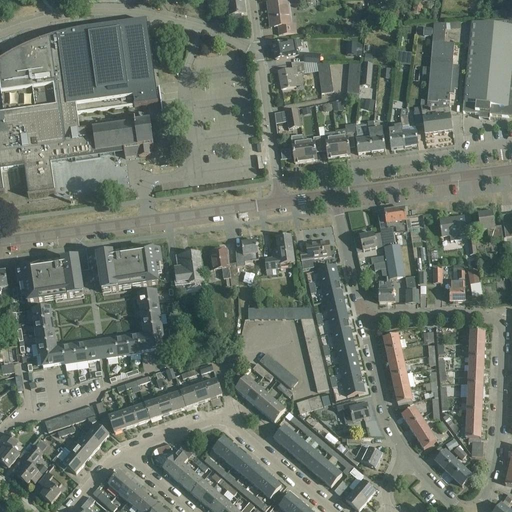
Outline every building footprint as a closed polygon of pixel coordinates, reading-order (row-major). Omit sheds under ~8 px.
[(207,0),(208,7),(207,7),(208,16),(215,16),(215,7),(213,7),(212,0),(207,0)] [(226,0),(229,17),(246,15),(243,0),(226,0)] [(295,26),(291,26),(288,2),(268,5),(269,15),(273,14),(274,29),(279,28),(280,37),(296,34),(295,26)] [(511,20),(472,23),(463,114),(479,116),(479,120),(490,121),(490,117),(511,119),(511,20)] [(38,50),(25,54),(24,51),(25,50),(10,57),(0,63),(0,85),(5,121),(0,119),(0,195),(5,195),(5,194),(1,171),(25,168),(29,198),(28,198),(28,199),(56,195),(56,194),(51,164),(97,157),(94,141),(88,142),(87,131),(80,132),(78,115),(134,107),(134,108),(159,105),(158,102),(161,102),(162,114),(163,114),(160,89),(159,89),(159,90),(157,90),(148,29),(147,29),(146,24),(147,23),(89,31),(82,32),(80,32),(72,34),(62,36),(50,40),(50,41),(51,40),(52,47),(38,50)] [(453,133),(449,109),(454,46),(444,45),(446,25),(434,27),(428,102),(427,108),(426,108),(421,109),(424,127),(425,137),(453,133)] [(424,29),(424,37),(432,38),(432,30),(424,29)] [(276,61),(287,59),(287,60),(299,58),(298,50),(302,49),(301,42),(297,42),(285,42),(286,44),(273,47),(276,61)] [(355,55),(356,43),(347,42),(346,55),(355,55)] [(304,56),(304,64),(317,65),(320,65),(320,57),(304,56)] [(305,73),(304,64),(301,64),(292,65),(293,71),(278,74),(281,92),(296,89),(294,78),(298,77),(298,75),(305,73)] [(370,88),(372,66),(364,65),(362,87),(370,88)] [(333,88),(321,90),(322,97),(324,96),(324,95),(334,94),(333,88)] [(366,101),(365,109),(374,111),(375,103),(366,101)] [(343,104),(333,105),(334,114),(344,113),(343,104)] [(311,116),(310,109),(302,110),(303,117),(311,116)] [(291,112),(285,113),(286,116),(287,124),(289,131),(293,130),(301,129),(299,111),(291,112)] [(409,127),(408,119),(406,119),(405,112),(400,113),(401,120),(402,119),(403,128),(409,127)] [(414,115),(415,126),(423,125),(421,114),(414,115)] [(94,140),(94,141),(97,157),(125,154),(125,160),(126,160),(126,158),(139,156),(139,158),(150,156),(149,147),(154,147),(151,124),(146,124),(145,116),(134,117),(134,119),(128,120),(128,119),(127,119),(127,120),(121,121),(121,120),(120,120),(120,121),(114,122),(114,121),(113,121),(113,122),(107,123),(107,122),(106,122),(106,123),(100,124),(100,123),(99,123),(99,124),(93,125),(93,124),(92,124),(92,125),(91,125),(91,126),(92,126),(93,132),(92,132),(92,133),(93,133),(94,139),(93,139),(93,140),(94,140)] [(375,123),(368,124),(369,136),(372,155),(372,154),(385,152),(385,153),(386,153),(383,130),(375,131),(374,124),(375,124),(375,123)] [(394,132),(389,132),(390,138),(389,138),(390,142),(391,152),(405,150),(403,136),(402,126),(394,127),(394,132)] [(336,134),(339,159),(350,158),(349,148),(354,147),(353,134),(354,134),(355,130),(350,131),(351,132),(347,132),(347,131),(336,132),(336,134)] [(339,159),(336,134),(325,135),(325,138),(319,139),(321,151),(327,151),(328,161),(339,159)] [(417,134),(403,136),(405,150),(419,148),(417,134)] [(372,155),(369,136),(358,138),(356,139),(358,157),(359,156),(372,154),(372,155)] [(306,164),(303,145),(302,137),(291,139),(295,165),(306,164)] [(316,152),(321,151),(319,139),(313,140),(314,143),(303,145),(306,164),(317,162),(316,152)] [(282,162),(292,161),(290,151),(281,152),(282,162)] [(387,271),(388,278),(389,282),(391,281),(406,279),(400,247),(398,247),(397,244),(396,244),(396,236),(408,234),(405,210),(378,214),(384,251),(386,258),(385,258),(386,264),(387,271)] [(478,216),(479,226),(480,233),(488,232),(489,242),(503,240),(501,228),(495,229),(493,214),(478,216)] [(502,217),(505,239),(511,238),(511,216),(504,218),(504,217),(502,217)] [(466,235),(465,228),(464,218),(440,222),(442,238),(450,237),(451,243),(461,242),(460,236),(466,235)] [(363,253),(377,250),(374,235),(360,238),(360,240),(354,241),(357,254),(363,253)] [(272,260),(265,261),(267,278),(279,276),(278,271),(281,270),(281,269),(290,268),(290,265),(294,265),(293,255),(291,238),(277,240),(278,251),(271,252),(272,260)] [(470,258),(478,256),(475,240),(467,241),(470,258)] [(236,251),(237,265),(237,269),(245,268),(245,263),(259,262),(256,243),(242,245),(243,250),(236,251)] [(315,261),(321,260),(331,258),(329,243),(311,246),(312,250),(307,251),(308,254),(301,255),(302,265),(303,268),(315,266),(315,261)] [(160,252),(153,253),(153,251),(137,253),(88,260),(87,249),(83,249),(76,251),(78,262),(63,264),(39,268),(23,270),(23,272),(16,273),(18,287),(20,297),(28,296),(29,305),(92,295),(158,285),(157,275),(164,274),(162,265),(160,252)] [(239,288),(237,269),(237,265),(229,266),(227,251),(211,253),(213,272),(222,271),(224,281),(230,280),(231,289),(239,288)] [(178,288),(204,285),(200,255),(177,258),(178,269),(175,270),(178,288)] [(374,266),(386,264),(385,258),(371,260),(372,267),(374,266)] [(387,271),(386,264),(374,266),(375,272),(387,271)] [(335,268),(318,272),(322,287),(339,283),(335,268)] [(442,271),(434,271),(434,286),(442,285),(442,271)] [(471,286),(479,285),(477,271),(469,273),(471,286)] [(0,294),(0,295),(1,294),(2,292),(2,290),(8,289),(6,273),(0,273),(0,294)] [(450,285),(450,305),(465,304),(465,274),(464,274),(459,274),(459,285),(450,285)] [(391,281),(389,282),(388,278),(384,278),(385,284),(379,284),(379,305),(393,305),(393,295),(393,294),(391,281)] [(405,280),(407,291),(416,290),(414,279),(405,280)] [(339,283),(322,287),(326,304),(343,300),(339,283)] [(406,292),(406,305),(419,305),(419,292),(406,292)] [(138,296),(140,307),(158,304),(156,293),(138,296)] [(343,300),(326,304),(330,321),(347,317),(343,300)] [(142,318),(160,315),(158,304),(140,307),(142,318)] [(32,312),(34,323),(52,320),(50,309),(32,312)] [(301,322),(313,319),(311,310),(284,311),(284,322),(301,322)] [(142,318),(144,330),(162,327),(160,315),(142,318)] [(333,336),(350,332),(347,317),(330,321),(333,336)] [(314,325),(313,319),(301,322),(303,328),(314,325)] [(34,323),(36,334),(54,332),(52,320),(34,323)] [(303,328),(304,334),(316,331),(314,325),(303,328)] [(144,330),(145,341),(161,339),(161,340),(163,339),(162,327),(144,330)] [(305,340),(317,337),(316,331),(304,334),(305,340)] [(36,334),(38,346),(55,343),(54,332),(36,334)] [(337,352),(354,348),(350,332),(333,336),(337,352)] [(470,347),(485,347),(486,333),(470,333),(470,342),(470,347)] [(404,342),(402,336),(383,340),(386,353),(401,350),(400,343),(404,342)] [(305,340),(307,346),(319,343),(317,337),(305,340)] [(139,338),(127,340),(130,358),(142,356),(141,354),(139,342),(139,338)] [(145,341),(139,342),(141,354),(163,351),(161,340),(161,339),(145,341)] [(127,340),(116,342),(119,360),(130,358),(127,340)] [(116,342),(101,344),(104,362),(119,360),(116,342)] [(41,357),(57,354),(55,343),(38,346),(39,358),(41,358),(41,357)] [(308,352),(320,349),(319,343),(307,346),(308,352)] [(88,364),(104,362),(101,344),(85,346),(88,364)] [(85,346),(74,348),(77,366),(88,364),(85,346)] [(485,361),(485,347),(470,347),(469,360),(485,361)] [(63,350),(63,354),(65,366),(65,368),(77,366),(74,348),(63,350)] [(340,366),(357,362),(354,348),(337,352),(340,366)] [(308,352),(310,358),(321,355),(320,349),(308,352)] [(386,353),(389,367),(404,363),(401,350),(386,353)] [(63,354),(57,354),(41,357),(41,358),(43,369),(65,366),(63,354)] [(310,358),(311,364),(323,361),(321,355),(310,358)] [(260,364),(264,368),(271,360),(267,356),(260,364)] [(276,364),(271,360),(264,368),(269,372),(276,364)] [(485,361),(469,360),(469,368),(466,368),(466,373),(484,374),(485,361)] [(311,364),(312,370),(324,367),(323,361),(311,364)] [(344,381),(360,377),(357,362),(340,366),(344,381)] [(389,367),(392,380),(407,376),(404,363),(389,367)] [(274,376),(281,368),(276,364),(269,372),(274,376)] [(15,375),(14,366),(1,368),(3,377),(15,375)] [(263,380),(264,378),(268,375),(258,366),(253,371),(263,380)] [(200,371),(201,375),(202,377),(214,373),(212,367),(200,371)] [(312,370),(314,376),(325,374),(324,367),(312,370)] [(285,371),(281,368),(274,376),(278,380),(285,371)] [(189,380),(201,375),(200,371),(187,375),(189,380)] [(290,375),(285,371),(278,380),(283,384),(290,375)] [(469,373),(468,387),(483,387),(484,374),(469,373)] [(327,380),(325,374),(314,376),(315,382),(327,380)] [(268,375),(264,378),(270,383),(274,380),(268,375)] [(287,388),(295,379),(290,375),(283,384),(287,388)] [(392,380),(395,393),(410,389),(416,388),(413,375),(407,376),(392,380)] [(21,377),(16,379),(18,394),(24,393),(21,377)] [(360,377),(344,381),(347,398),(364,394),(360,377)] [(137,383),(138,388),(150,383),(148,379),(137,383)] [(236,392),(246,400),(257,388),(247,379),(236,392)] [(299,383),(295,379),(287,388),(292,392),(299,383)] [(315,382),(316,388),(328,386),(327,380),(315,382)] [(205,386),(210,402),(222,398),(217,382),(205,386)] [(438,398),(438,393),(437,384),(431,384),(431,385),(425,386),(426,393),(432,392),(432,394),(434,394),(434,398),(438,398)] [(193,390),(198,406),(210,402),(205,386),(193,390)] [(283,395),(287,391),(281,386),(277,390),(283,395)] [(330,392),(328,386),(316,388),(318,394),(330,392)] [(468,387),(468,400),(483,401),(483,387),(468,387)] [(266,396),(257,388),(246,400),(255,408),(266,396)] [(413,406),(410,389),(395,393),(398,406),(399,412),(413,406)] [(181,394),(186,410),(198,406),(193,390),(181,394)] [(287,391),(283,395),(289,400),(293,396),(287,391)] [(186,410),(181,394),(169,398),(174,414),(186,410)] [(265,417),(276,404),(266,396),(255,408),(265,417)] [(174,414),(169,398),(157,403),(163,418),(174,414)] [(314,400),(318,412),(323,410),(320,399),(314,400)] [(318,412),(314,400),(308,402),(312,414),(318,412)] [(462,406),(467,406),(467,413),(482,414),(483,401),(468,400),(462,400),(462,406)] [(312,414),(308,402),(302,404),(306,415),(312,414)] [(163,418),(157,403),(145,407),(151,422),(163,418)] [(286,412),(276,404),(265,417),(275,425),(286,412)] [(306,415),(302,404),(297,406),(300,417),(306,415)] [(336,408),(338,415),(343,413),(346,426),(356,423),(356,424),(361,423),(360,422),(370,420),(367,407),(357,410),(356,404),(336,408)] [(127,431),(121,415),(107,420),(102,405),(96,407),(104,429),(111,426),(115,435),(127,431)] [(151,422),(145,407),(133,411),(139,426),(151,422)] [(87,410),(90,420),(96,418),(93,408),(87,410)] [(409,429),(422,421),(414,409),(402,417),(409,429)] [(85,422),(88,421),(90,420),(87,410),(81,412),(85,422)] [(139,426),(133,411),(121,415),(127,431),(139,426)] [(75,414),(79,424),(85,422),(81,412),(75,414)] [(482,414),(467,413),(467,427),(482,427),(482,414)] [(69,416),(72,426),(79,424),(75,414),(69,416)] [(69,416),(64,417),(67,428),(72,426),(69,416)] [(443,419),(449,427),(454,424),(448,416),(443,419)] [(61,430),(67,428),(64,417),(57,419),(61,430)] [(57,419),(51,421),(55,432),(61,430),(57,419)] [(290,423),(300,431),(303,427),(293,419),(290,423)] [(49,434),(55,432),(51,421),(45,423),(49,434)] [(429,432),(422,421),(409,429),(417,440),(429,432)] [(442,423),(438,426),(444,435),(449,432),(442,423)] [(454,424),(449,427),(455,435),(459,432),(454,424)] [(88,436),(101,447),(109,438),(97,427),(88,436)] [(312,435),(303,427),(300,431),(309,439),(312,435)] [(481,441),(482,427),(467,427),(466,440),(481,441)] [(284,449),(295,437),(285,428),(274,441),(284,449)] [(68,437),(67,431),(58,434),(58,435),(60,440),(68,437)] [(424,452),(432,446),(437,443),(429,432),(417,440),(424,452)] [(9,471),(15,463),(18,459),(20,457),(13,451),(18,444),(15,441),(7,435),(0,443),(0,447),(4,451),(0,455),(0,463),(2,465),(1,467),(6,471),(7,469),(9,471)] [(309,439),(319,447),(322,443),(312,435),(309,439)] [(80,446),(93,457),(101,447),(88,436),(80,446)] [(295,437),(284,449),(293,457),(304,445),(295,437)] [(213,453),(221,459),(223,461),(234,448),(224,440),(213,453)] [(455,441),(446,447),(450,452),(459,447),(455,441)] [(319,447),(328,455),(331,451),(322,443),(319,447)] [(304,445),(293,457),(303,465),(314,453),(304,445)] [(339,445),(335,450),(342,454),(346,449),(339,445)] [(72,456),(85,467),(93,457),(80,446),(72,456)] [(36,473),(33,470),(44,456),(40,452),(34,447),(27,456),(22,462),(21,464),(26,468),(18,478),(22,482),(21,483),(25,487),(26,485),(28,486),(31,482),(36,485),(42,478),(42,477),(48,470),(42,465),(36,473)] [(183,448),(169,465),(163,471),(173,480),(184,467),(189,461),(193,457),(183,448)] [(243,456),(234,448),(223,461),(233,469),(243,456)] [(382,457),(373,453),(369,451),(369,452),(362,448),(359,455),(356,460),(347,451),(343,456),(357,468),(361,463),(363,465),(376,471),(382,457)] [(454,453),(458,458),(463,453),(459,448),(454,453)] [(53,463),(56,466),(64,473),(67,469),(76,476),(85,467),(72,456),(65,450),(57,459),(56,459),(53,463)] [(328,455),(338,462),(341,459),(331,451),(328,455)] [(20,457),(18,459),(22,462),(27,456),(23,453),(20,457)] [(314,453),(303,465),(312,473),(323,461),(314,453)] [(445,472),(454,462),(445,453),(436,463),(445,472)] [(463,453),(458,458),(463,462),(467,457),(463,453)] [(242,477),(253,464),(243,456),(233,469),(242,477)] [(193,463),(199,469),(202,465),(196,460),(193,457),(189,461),(193,463)] [(214,471),(218,467),(208,459),(205,463),(214,471)] [(348,478),(350,475),(354,470),(344,462),(341,459),(338,462),(341,465),(346,470),(343,474),(348,478)] [(322,481),(332,469),(323,461),(312,473),(322,481)] [(463,470),(454,462),(445,472),(453,480),(463,470)] [(252,485),(262,472),(253,464),(242,477),(252,485)] [(202,465),(199,469),(206,474),(209,470),(202,465)] [(480,470),(476,465),(471,470),(476,474),(480,470)] [(194,475),(184,467),(173,480),(183,488),(194,475)] [(227,475),(218,467),(214,471),(224,479),(227,475)] [(342,477),(332,469),(322,481),(331,490),(342,477)] [(364,479),(354,470),(350,475),(359,484),(364,479)] [(462,488),(472,479),(463,470),(453,480),(462,488)] [(115,471),(110,477),(114,481),(119,475),(115,471)] [(272,480),(262,472),(252,485),(261,493),(272,480)] [(109,487),(119,496),(130,483),(120,474),(119,475),(114,481),(109,487)] [(51,506),(61,494),(58,492),(62,487),(48,475),(40,486),(47,491),(41,498),(51,506)] [(192,496),(203,483),(194,475),(183,488),(192,496)] [(237,483),(227,475),(224,479),(233,487),(237,483)] [(219,484),(222,481),(215,476),(212,480),(218,485),(219,484)] [(271,501),(275,496),(281,489),(272,480),(261,493),(271,501)] [(222,488),(228,493),(231,489),(225,484),(222,481),(219,484),(222,487),(222,488)] [(139,491),(130,483),(119,496),(128,504),(139,491)] [(203,483),(192,496),(202,504),(213,491),(203,483)] [(243,495),(246,491),(237,483),(233,487),(243,495)] [(376,494),(368,488),(363,483),(354,493),(367,504),(376,494)] [(340,498),(346,490),(348,488),(343,484),(335,494),(340,498)] [(237,495),(231,489),(228,493),(234,498),(237,495)] [(137,511),(149,499),(139,491),(128,504),(137,511)] [(213,491),(202,504),(211,511),(222,499),(213,491)] [(256,499),(246,491),(243,495),(252,503),(256,499)] [(356,511),(360,511),(367,504),(354,493),(346,503),(356,511)] [(108,508),(111,505),(112,503),(102,495),(98,500),(108,508)] [(280,509),(283,511),(293,511),(300,505),(290,496),(280,509)] [(154,511),(158,507),(149,499),(137,511),(154,511)] [(228,511),(232,508),(222,499),(211,511),(228,511)] [(256,499),(252,503),(262,511),(265,507),(256,499)] [(501,506),(496,511),(508,511),(506,511),(511,506),(510,505),(505,501),(501,506)] [(95,511),(106,511),(96,503),(91,508),(95,511)]
